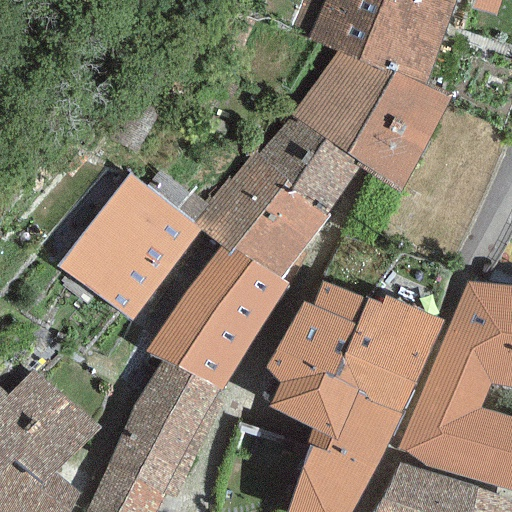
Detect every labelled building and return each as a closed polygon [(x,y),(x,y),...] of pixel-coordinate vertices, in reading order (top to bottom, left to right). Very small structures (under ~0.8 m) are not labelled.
[(424,89),(453,0),(324,0),(306,41),(336,53),(424,89)] [(424,89),(336,53),(288,116),(358,168),(399,190),(449,100),(424,89)] [(358,168),(288,116),(256,157),(327,213),(358,168)] [(327,213),(256,157),(252,154),(206,206),(191,224),(201,231),(219,249),(229,257),(233,251),(279,280),(327,213)] [(159,172),(144,188),(191,224),(206,206),(159,172)] [(144,188),(126,175),(56,267),(130,324),(201,231),(191,224),(144,188)] [(279,280),(233,251),(229,257),(219,249),(145,352),(161,361),(221,390),(287,285),(279,280)] [(323,284),(312,309),(356,326),(366,301),(323,284)] [(511,288),(466,284),(396,451),(405,454),(423,466),(511,491),(511,415),(480,407),(488,384),(511,386),(511,288)] [(367,298),(366,301),(356,326),(333,377),(358,392),(400,414),(443,322),(384,298),(380,304),(367,298)] [(312,309),(301,304),(263,368),(279,383),(267,407),(313,430),(336,442),(358,392),(333,377),(356,326),(312,309)] [(132,407),(84,511),(153,511),(163,495),(171,499),(225,392),(221,390),(161,361),(132,407)] [(99,429),(32,370),(5,394),(0,390),(0,424),(54,471),(99,429)] [(400,414),(358,392),(336,442),(313,430),(306,446),(372,472),(400,414)] [(0,511),(71,511),(80,498),(54,471),(0,424),(0,511)] [(352,511),(372,472),(306,446),(285,511),(352,511)] [(470,511),(477,488),(396,464),(380,500),(371,511),(470,511)] [(511,511),(511,501),(477,488),(470,511),(511,511)]
